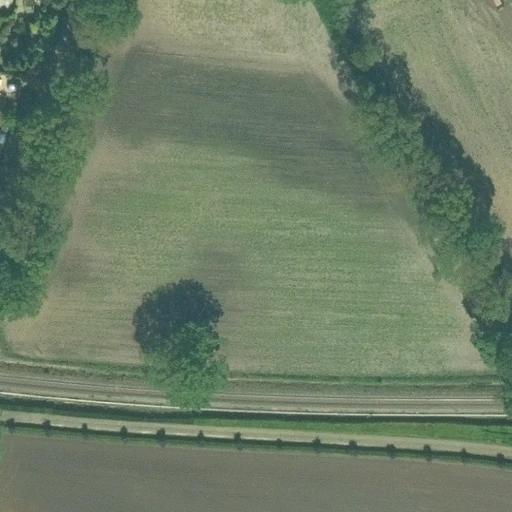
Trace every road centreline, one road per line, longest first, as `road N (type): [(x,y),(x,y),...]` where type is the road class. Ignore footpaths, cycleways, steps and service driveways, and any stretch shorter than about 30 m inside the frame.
road 1 (residential): [(0,412),(511,455)]
road 2 (unclassified): [(78,0),(0,223)]
